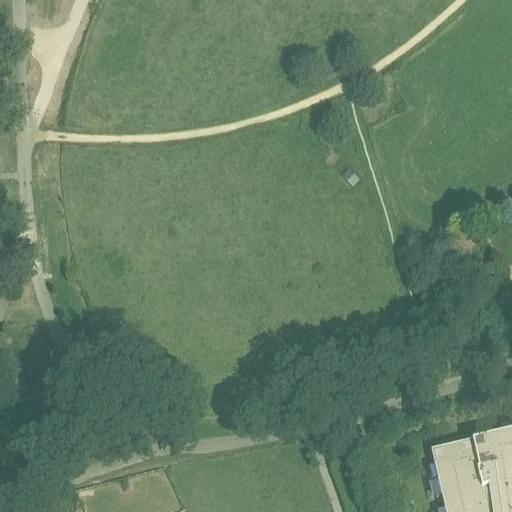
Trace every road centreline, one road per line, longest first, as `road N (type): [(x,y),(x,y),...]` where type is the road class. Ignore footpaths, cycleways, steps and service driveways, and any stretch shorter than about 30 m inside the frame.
road 1 (residential): [(511,364),(345,419),(205,446),(163,445)]
road 2 (residential): [(163,445),(115,414),(68,355),(26,232)]
road 3 (residential): [(26,232),(18,0)]
road 4 (residential): [(163,445),(0,509)]
